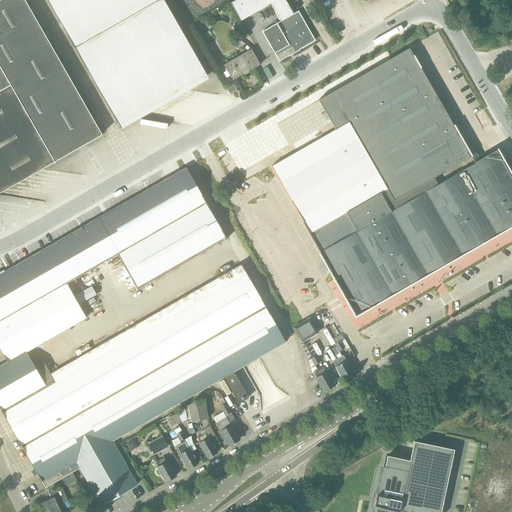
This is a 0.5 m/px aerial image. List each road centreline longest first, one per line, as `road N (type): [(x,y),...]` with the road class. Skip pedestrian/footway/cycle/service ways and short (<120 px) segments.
road 1 (unclassified): [(131,511),(511,296)]
road 2 (unclassified): [(0,247),(362,46)]
road 3 (unknown): [(309,412),(292,346),(239,247),(222,248),(120,311)]
road 4 (secondary): [(271,467),(511,324)]
road 5 (unclassified): [(511,130),(437,3)]
